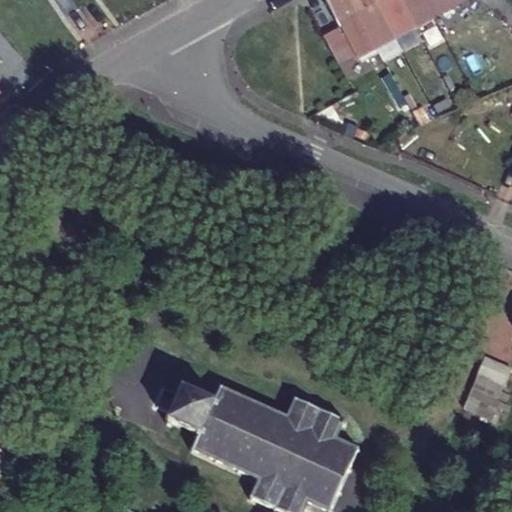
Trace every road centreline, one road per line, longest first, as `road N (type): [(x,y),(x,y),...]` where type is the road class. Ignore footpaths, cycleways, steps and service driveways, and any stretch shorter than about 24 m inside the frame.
road 1 (residential): [(160,39),(197,93),(223,112),(511,236)]
road 2 (tertiary): [(160,39),(45,109),(0,148)]
